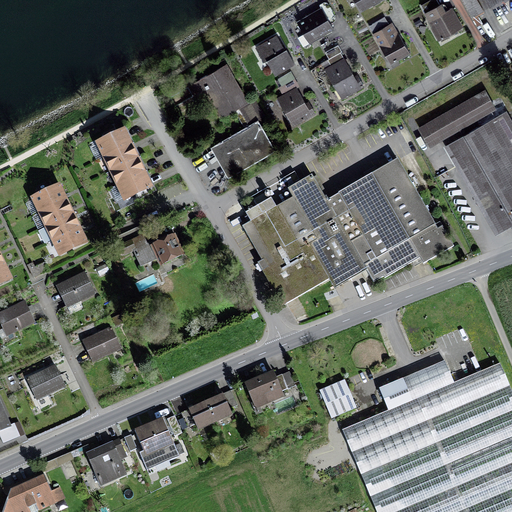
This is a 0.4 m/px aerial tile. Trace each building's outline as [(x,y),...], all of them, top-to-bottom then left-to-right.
[(381,0),(352,0),(360,13),(382,0),(381,0)] [(484,11),(477,0),(462,0),(473,18),(484,11)] [(506,0),(487,0),(492,8),(506,0)] [(322,8),(293,25),(306,46),(332,30),(327,20),(334,15),(326,1),(320,5),(322,8)] [(439,6),(423,16),(439,45),(466,31),(453,7),(443,13),(439,6)] [(389,23),(385,16),(368,26),(373,33),(389,23)] [(390,25),(370,37),(386,64),(406,53),(390,25)] [(277,33),(255,45),(274,77),(295,64),(277,33)] [(329,59),(341,53),(337,46),(325,52),(329,59)] [(336,71),(329,75),(342,98),(360,87),(341,53),(329,59),(336,71)] [(247,103),(225,64),(188,86),(195,98),(206,91),(221,118),(247,103)] [(282,85),(295,78),(291,72),(278,79),(282,85)] [(283,95),(274,100),(291,128),(310,116),(315,113),(295,78),(282,85),(278,87),(283,95)] [(483,91),(416,129),(428,149),(495,111),(483,91)] [(444,147),(496,233),(511,223),(511,129),(502,113),(444,147)] [(256,121),(208,149),(225,181),(273,152),(256,121)] [(104,157),(130,145),(123,131),(98,143),(104,157)] [(111,171),(137,158),(130,145),(104,157),(111,171)] [(118,184),(143,172),(137,158),(111,171),(118,184)] [(292,197),(284,202),(273,208),(268,200),(244,214),(248,222),(241,226),(265,266),(287,303),(329,278),(332,284),(347,276),(364,265),(375,284),(412,262),(420,258),(424,265),(457,246),(445,225),(439,229),(398,159),(326,200),(312,176),(287,190),(292,197)] [(143,172),(118,184),(124,198),(150,186),(143,172)] [(39,212),(65,200),(58,186),(32,198),(39,212)] [(46,226),(71,213),(65,200),(39,212),(46,226)] [(52,239),(78,227),(71,213),(46,226),(52,239)] [(78,227),(52,239),(59,253),(84,241),(78,227)] [(171,232),(146,245),(159,272),(185,259),(171,232)] [(3,263),(0,264),(0,281),(10,277),(3,263)] [(83,273),(54,286),(65,309),(94,296),(83,273)] [(23,302),(0,313),(0,325),(7,340),(35,327),(23,302)] [(109,329),(81,342),(91,363),(119,350),(109,329)] [(376,392),(386,414),(341,433),(375,511),(511,511),(511,398),(498,366),(454,384),(444,363),(376,392)] [(62,390),(51,366),(22,379),(33,403),(62,390)] [(270,373),(240,386),(252,412),(282,399),(270,373)] [(343,380),(321,389),(331,415),(354,406),(343,380)] [(207,400),(214,418),(239,408),(231,390),(207,400)] [(214,418),(207,400),(181,411),(189,429),(214,418)] [(0,405),(0,432),(10,428),(0,405)] [(160,419),(131,433),(143,459),(172,445),(160,419)] [(111,441),(83,452),(98,489),(126,477),(111,441)] [(24,484),(35,511),(36,511),(64,501),(60,489),(48,494),(41,476),(24,484)] [(0,511),(35,511),(24,484),(8,492),(0,511)]
